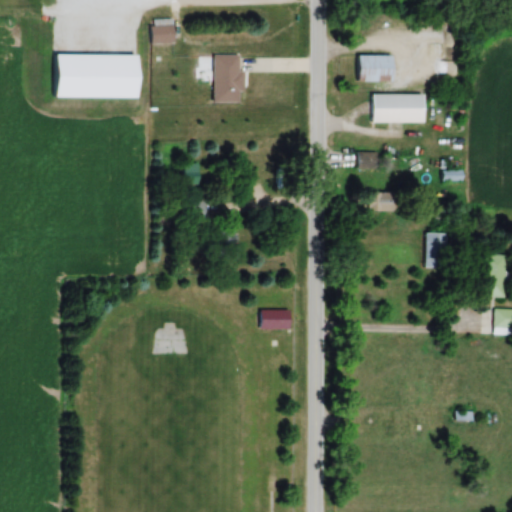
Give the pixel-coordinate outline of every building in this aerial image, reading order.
[(239,54),(209,54),(209,102),(239,102),(239,54)] [(354,80),(389,80),(389,54),(354,54),(354,80)] [(368,121),(420,121),(420,92),(368,92),(368,121)] [(389,192),(368,192),(368,210),(389,210),(389,192)] [(209,258),(237,258),(237,231),(209,231),(209,258)] [(443,232),(422,232),(422,267),(443,267),(443,232)] [(502,297),(502,256),(479,256),(479,297),(502,297)] [(286,308),(256,308),(256,328),(286,328),(286,308)] [(381,436),(401,436),(401,417),(381,417),(381,436)]
